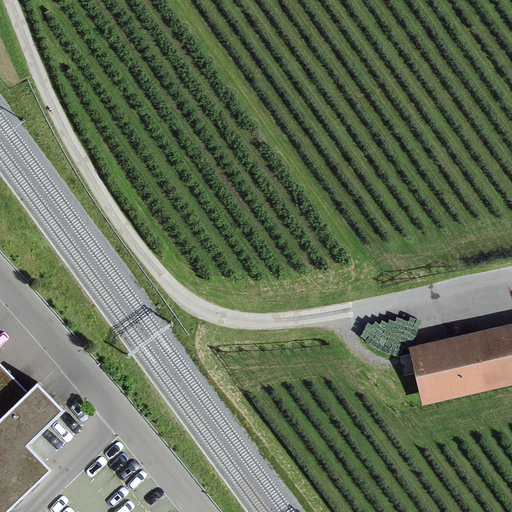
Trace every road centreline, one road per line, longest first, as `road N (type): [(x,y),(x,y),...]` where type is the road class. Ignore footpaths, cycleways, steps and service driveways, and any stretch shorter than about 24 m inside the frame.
road 1 (track): [(13,0),(101,195),(168,284),(197,304),(234,321),(280,324),(511,276)]
road 2 (residential): [(198,511),(0,270)]
road 3 (unknown): [(24,511),(118,409)]
